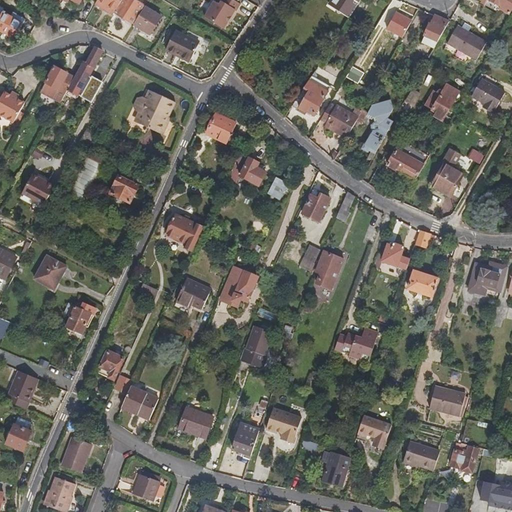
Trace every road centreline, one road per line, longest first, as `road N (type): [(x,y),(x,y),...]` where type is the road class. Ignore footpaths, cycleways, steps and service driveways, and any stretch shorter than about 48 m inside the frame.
road 1 (residential): [(218,77),(335,176),(393,212),(511,243)]
road 2 (residential): [(201,97),(69,406)]
road 3 (residential): [(0,65),(9,69),(94,41),(201,97)]
road 4 (residential): [(185,468),(367,511)]
road 5 (unknown): [(120,287),(6,220)]
road 6 (track): [(445,231),(511,117)]
